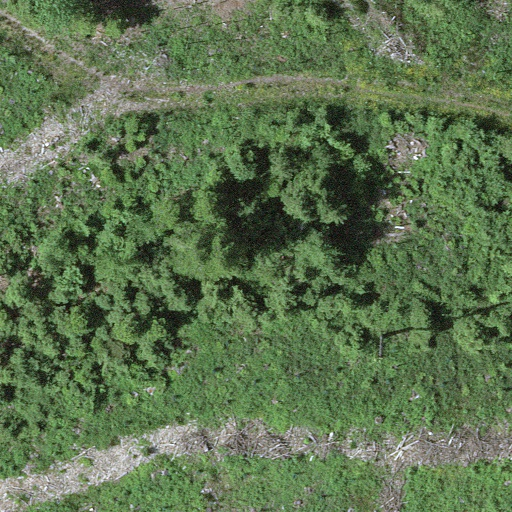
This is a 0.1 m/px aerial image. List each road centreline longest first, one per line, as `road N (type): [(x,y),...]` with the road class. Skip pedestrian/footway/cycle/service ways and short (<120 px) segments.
road 1 (track): [(0,5),(203,116),(511,118)]
road 2 (track): [(362,0),(459,118)]
